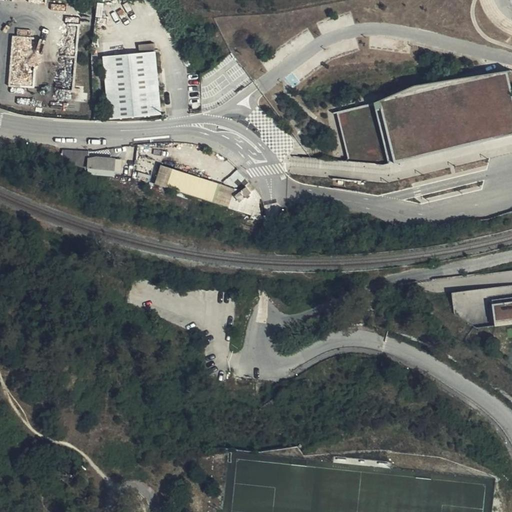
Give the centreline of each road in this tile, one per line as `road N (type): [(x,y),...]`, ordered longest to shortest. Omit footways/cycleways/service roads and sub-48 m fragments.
road 1 (unclassified): [(511,428),(490,402),(387,344),(340,341),(266,366),(257,354),(261,320)]
road 2 (residential): [(261,320),(298,317),(381,284),(511,255)]
road 3 (track): [(0,347),(6,389),(24,424),(113,481),(140,489),(153,511)]
road 4 (unclassified): [(0,121),(91,130),(201,125)]
road 5 (unclassified): [(261,320),(269,187)]
road 6 (unknown): [(174,126),(168,50),(129,28)]
